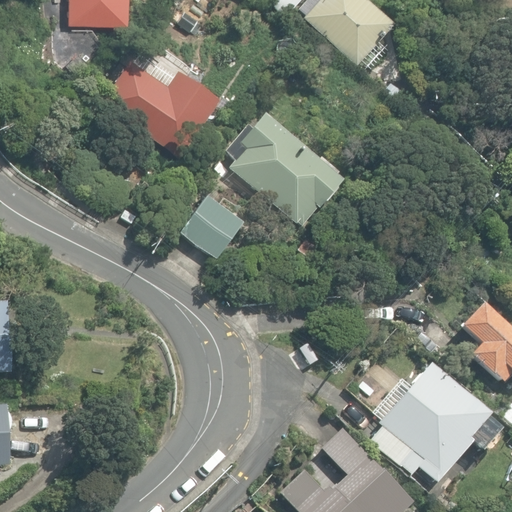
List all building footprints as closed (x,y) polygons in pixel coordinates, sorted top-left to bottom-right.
[(66,0),(67,23),(124,23),(124,0),(66,0)] [(266,0),(285,17),(300,0),(266,0)] [(301,19),(356,67),(392,26),(363,0),(305,0),(296,10),(304,17),(301,19)] [(99,106),(179,159),(217,101),(175,73),(165,88),(128,63),(99,106)] [(225,170),(294,225),(299,218),(304,222),(314,209),(316,211),(340,182),(259,117),(247,132),(242,128),(221,154),(231,162),(225,170)] [(124,206),(142,219),(163,189),(145,176),(124,206)] [(175,235),(213,262),(239,225),(201,198),(175,235)] [(296,251),(307,259),(315,249),(304,241),(296,251)] [(0,373),(9,374),(9,339),(5,339),(4,304),(0,304),(0,373)] [(490,375),(499,384),(508,374),(511,377),(511,336),(479,305),(458,327),(477,345),(467,356),(489,377),(490,375)] [(302,350),(303,369),(317,368),(315,349),(302,350)] [(414,468),(433,484),(468,444),(482,455),(496,439),(490,433),(491,432),(480,423),(487,415),(428,364),(406,388),(401,384),(374,414),(373,413),(357,431),(408,475),(414,468)] [(471,394),(496,416),(505,406),(489,392),(492,388),(487,384),(484,387),(480,383),(471,394)] [(500,418),(511,429),(511,405),(500,418)] [(400,511),(409,503),(339,429),(318,449),(343,476),(329,489),(326,486),(321,491),(301,470),(277,493),(294,511),(400,511)]
